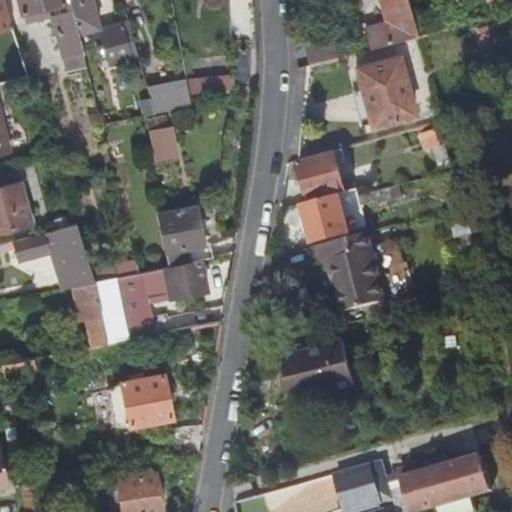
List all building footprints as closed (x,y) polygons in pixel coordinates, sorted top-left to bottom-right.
[(0,0),(0,32),(13,29),(3,0),(0,0)] [(90,80),(78,35),(68,0),(18,0),(22,16),(52,8),(68,74),(81,71),(83,81),(90,80)] [(98,28),(100,28),(91,0),(68,0),(78,35),(98,29),(98,28)] [(227,0),(228,26),(247,24),(245,0),(227,0)] [(419,38),(408,0),(381,0),(388,23),(370,27),(376,49),(419,38)] [(98,29),(99,33),(123,27),(122,22),(100,28),(98,28),(98,29)] [(123,27),(99,33),(108,67),(132,60),(123,27)] [(311,67),(336,60),(331,43),(306,49),(311,67)] [(399,58),(357,70),(372,128),(415,116),(399,58)] [(186,95),(231,92),(231,80),(188,82),(186,67),(181,68),(186,95)] [(150,129),(172,125),(171,117),(148,121),(150,129)] [(172,125),(150,129),(156,161),(178,157),(172,125)] [(421,136),(426,151),(442,147),(438,131),(421,136)] [(344,194),(333,153),(297,163),(308,204),(338,196),(344,194)] [(415,182),(360,197),(362,207),(386,200),(388,207),(420,198),(415,182)] [(0,189),(0,233),(32,224),(20,184),(0,189)] [(348,233),(338,196),(308,204),(302,206),(313,243),(348,233)] [(485,202),(465,207),(470,234),(471,235),(492,229),(485,202)] [(455,239),(470,234),(465,207),(447,212),(455,239)] [(201,262),(212,260),(209,244),(203,245),(196,208),(158,216),(169,269),(201,262)] [(97,284),(93,273),(77,225),(3,246),(6,255),(17,252),(21,264),(52,253),(64,291),(74,289),(97,284)] [(333,270),(329,271),(339,315),(383,302),(371,248),(368,234),(313,249),(316,265),(327,262),(331,261),(333,270)] [(139,275),(97,284),(108,346),(158,336),(145,302),(169,297),(170,301),(207,293),(201,262),(169,269),(139,275)] [(97,284),(139,275),(136,263),(93,273),(97,284)] [(93,349),(108,346),(97,284),(74,289),(80,321),(86,319),(93,349)] [(511,337),(493,343),(500,376),(503,386),(511,383),(511,337)] [(284,358),(295,402),(355,386),(344,342),(284,358)] [(1,366),(4,383),(27,379),(25,372),(53,366),(51,357),(1,366)] [(132,431),(174,421),(163,377),(121,387),(107,395),(116,430),(132,431)] [(0,488),(9,487),(0,447),(0,488)] [(399,471),(402,480),(450,466),(447,457),(399,471)] [(401,480),(410,511),(418,511),(436,506),(437,511),(477,511),(473,496),(492,491),(482,457),(450,466),(402,480),(401,480)] [(383,511),(381,504),(394,500),(390,483),(383,461),(334,475),(343,511),(383,511)] [(117,481),(122,511),(163,511),(156,473),(117,481)] [(397,511),(410,511),(401,480),(390,483),(394,500),(397,511)] [(22,487),(25,511),(38,511),(34,485),(22,487)]
